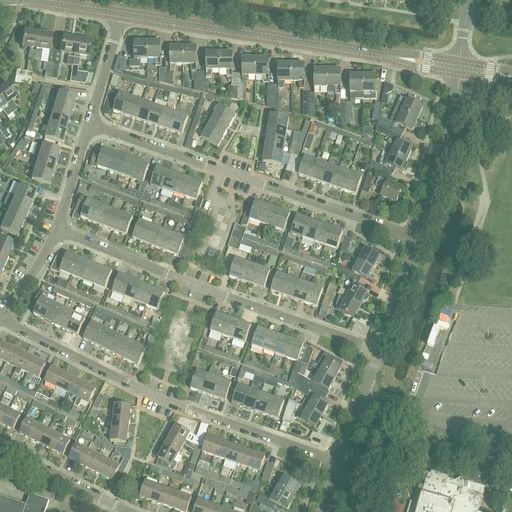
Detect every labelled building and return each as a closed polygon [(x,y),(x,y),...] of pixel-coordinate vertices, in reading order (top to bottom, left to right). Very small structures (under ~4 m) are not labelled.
[(34,60),(38,33),(24,31),(22,47),(30,49),(28,59),(34,60)] [(52,36),(38,33),(34,60),(40,61),(42,50),(50,52),(52,36)] [(72,66),(76,39),(70,38),(70,35),(63,34),(63,37),(62,37),(59,53),(67,54),(66,65),(72,66)] [(76,39),(72,66),(77,67),(79,56),(88,57),(90,41),(76,39)] [(147,59),(147,42),(134,42),(134,61),(128,61),(128,76),(135,77),(135,75),(139,75),(139,67),(141,59),(147,59)] [(147,42),(147,59),(154,59),(156,67),(160,67),(160,42),(147,42)] [(183,48),(183,65),(190,65),(192,72),(197,72),(196,47),(183,48)] [(183,65),(183,48),(170,48),(171,72),(176,72),(177,65),(183,65)] [(219,71),(219,53),(217,53),(217,52),(215,50),(212,50),(210,52),(210,53),(206,53),(206,78),(211,77),(213,71),(219,71)] [(222,53),(219,53),(219,71),(226,70),(228,77),(233,77),(232,53),(229,53),(229,51),(222,51),(222,53)] [(268,58),(255,59),(255,76),(262,76),(264,83),(268,83),(268,58)] [(255,76),(255,59),(242,59),(242,83),(247,83),(248,76),(255,76)] [(50,79),(52,64),(47,63),(44,78),(50,79)] [(52,64),(50,79),(56,80),(58,65),(52,64)] [(291,82),(291,64),(278,64),(278,89),(283,89),(285,82),(291,82)] [(304,64),(291,64),(291,82),(298,82),(300,89),(304,89),(304,64)] [(17,70),(16,77),(31,79),(32,73),(17,70)] [(327,87),(327,70),(314,70),(314,95),(319,94),(321,88),(327,87)] [(327,70),(327,87),(334,87),(336,94),(341,94),(340,70),(327,70)] [(80,77),(76,77),(77,72),(71,71),(69,82),(79,84),(80,77)] [(363,93),(363,75),(350,76),(351,100),(355,100),(357,93),(363,93)] [(376,75),(363,75),(363,93),(369,93),(372,100),(377,100),(376,75)] [(31,79),(16,77),(15,83),(30,85),(31,79)] [(0,88),(0,97),(12,113),(17,109),(10,101),(17,96),(7,83),(0,88)] [(385,85),(381,104),(387,106),(389,94),(392,95),(394,87),(390,86),(385,85)] [(38,98),(43,100),(47,88),(42,87),(38,98)] [(55,103),(72,108),(76,97),(75,96),(75,97),(59,91),(55,103)] [(124,116),(130,98),(119,94),(113,111),(112,111),(112,112),(124,116)] [(12,113),(0,97),(0,108),(7,117),(12,113)] [(43,100),(38,98),(34,110),(39,111),(43,100)] [(130,98),(124,116),(135,120),(142,102),(130,98)] [(398,102),(395,110),(401,113),(401,112),(418,120),(423,108),(400,98),(398,102)] [(201,99),(197,110),(202,112),(206,100),(201,99)] [(142,102),(135,120),(147,124),(153,106),(142,102)] [(72,108),(55,103),(51,115),(69,120),(72,108)] [(375,103),(372,120),(378,121),(378,119),(380,112),(381,104),(375,103)] [(153,106),(147,124),(158,127),(164,109),(153,106)] [(213,117),(230,126),(236,115),(235,115),(219,106),(213,117)] [(176,113),(164,109),(158,127),(170,131),(176,113)] [(34,110),(30,121),(35,122),(39,111),(34,110)] [(197,110),(193,121),(198,123),(202,112),(197,110)] [(378,121),(377,125),(390,131),(392,127),(393,127),(394,124),(389,121),(381,118),(383,114),(380,112),(378,119),(378,121)] [(391,117),(389,121),(394,124),(412,132),(418,120),(401,112),(401,113),(399,118),(391,117)] [(187,117),(176,113),(170,131),(182,135),(187,117)] [(268,126),(287,129),(289,117),(271,114),(270,114),(268,126)] [(69,120),(51,115),(48,126),(65,131),(69,120)] [(230,126),(213,117),(207,127),(224,137),(230,126)] [(198,123),(193,121),(190,133),(188,138),(192,139),(198,123)] [(0,123),(0,132),(5,140),(10,146),(15,142),(10,136),(11,135),(1,123),(0,123)] [(326,132),(328,127),(317,123),(316,125),(312,123),(308,134),(303,149),(310,151),(315,137),(313,136),(316,128),(326,132)] [(377,125),(376,132),(387,137),(390,131),(377,125)] [(65,131),(48,126),(44,138),(61,143),(61,144),(65,131)] [(287,129),(268,126),(266,138),(285,141),(287,129)] [(224,137),(207,127),(201,138),(217,147),(218,148),(224,137)] [(328,127),(326,132),(325,137),(329,138),(331,133),(338,135),(339,131),(328,127)] [(339,131),(338,135),(338,136),(335,145),(340,146),(343,137),(349,139),(351,135),(339,131)] [(351,135),(349,139),(360,143),(362,139),(351,135)] [(266,138),(264,150),(283,153),(285,141),(266,138)] [(16,148),(19,151),(25,141),(21,139),(16,148)] [(362,139),(360,143),(373,148),(375,144),(362,139)] [(390,139),(388,144),(394,147),(391,154),(407,161),(412,149),(390,139)] [(302,145),(298,143),(294,156),(298,157),(302,145)] [(38,156),(55,162),(59,150),(58,150),(42,145),(38,156)] [(16,148),(8,159),(12,161),(19,151),(16,148)] [(109,171),(115,153),(103,149),(103,150),(97,167),(109,171)] [(283,153),(264,150),(262,163),(263,163),(281,165),(283,153)] [(381,158),(379,162),(402,172),(407,161),(391,154),(388,152),(386,159),(381,158)] [(115,153),(109,171),(120,175),(126,157),(115,153)] [(288,166),(286,171),(292,174),(298,157),(294,156),(291,155),(291,157),(288,166)] [(55,162),(38,156),(35,168),(52,173),(55,162)] [(126,157),(120,175),(132,179),(137,161),(126,157)] [(310,179),(316,162),(304,158),(299,175),(298,175),(310,179)] [(12,161),(8,159),(2,169),(5,172),(12,161)] [(149,165),(137,161),(132,179),(143,183),(149,166),(149,165)] [(384,167),(371,161),(370,168),(381,173),(384,167)] [(316,162),(310,179),(322,183),(328,166),(316,162)] [(339,170),(328,166),(322,183),(333,187),(339,170)] [(52,173),(35,168),(31,180),(48,185),(52,173)] [(162,190),(168,172),(156,168),(150,186),(162,190)] [(350,173),(339,170),(333,187),(344,191),(350,173)] [(180,176),(168,172),(162,190),(174,194),(180,176)] [(350,173),(344,191),(356,195),(356,194),(362,177),(350,173)] [(180,176),(174,194),(185,198),(191,180),(180,176)] [(369,194),(374,179),(367,176),(362,192),(369,194)] [(103,187),(105,183),(94,178),(92,183),(103,187)] [(396,203),(402,189),(386,181),(385,182),(379,179),(377,185),(385,189),(382,197),(396,203)] [(203,184),(191,180),(185,198),(196,201),(194,206),(200,209),(204,198),(198,196),(203,184)] [(105,183),(103,187),(115,191),(116,187),(105,183)] [(15,196),(32,203),(37,192),(36,192),(20,185),(15,196)] [(102,198),(103,194),(105,190),(91,185),(88,193),(102,198)] [(128,191),(116,187),(115,191),(127,196),(128,191)] [(116,194),(105,190),(103,194),(115,198),(116,194)] [(128,191),(127,196),(141,201),(144,192),(139,190),(138,195),(128,191)] [(127,198),(116,194),(115,198),(126,202),(127,198)] [(15,196),(10,207),(27,214),(32,203),(15,196)] [(127,198),(126,202),(138,207),(139,203),(127,198)] [(156,206),(158,202),(147,198),(146,202),(156,206)] [(92,223),(99,205),(88,201),(81,218),(80,218),(92,223)] [(169,207),(158,202),(156,206),(168,211),(169,207)] [(261,223),(267,206),(255,202),(255,203),(253,208),(248,206),(241,225),(248,227),(250,220),(261,223)] [(110,210),(99,205),(92,223),(103,227),(110,210)] [(156,214),(157,210),(146,206),(145,210),(156,214)] [(278,210),(267,206),(261,223),(272,227),(278,210)] [(10,207),(5,218),(22,225),(27,214),(10,207)] [(169,207),(168,211),(179,215),(180,211),(169,207)] [(180,211),(179,215),(191,220),(193,216),(191,215),(193,212),(182,208),(181,211),(180,211)] [(110,210),(103,227),(115,232),(121,214),(110,210)] [(169,214),(157,210),(156,214),(167,218),(169,214)] [(196,210),(194,215),(205,220),(207,214),(196,210)] [(290,214),(278,210),(272,227),(284,231),(290,215),(290,214)] [(133,219),(121,214),(115,232),(126,236),(126,235),(133,219)] [(180,218),(169,214),(167,218),(178,222),(180,218)] [(205,220),(194,215),(192,221),(203,225),(205,220)] [(302,238),(308,220),(297,216),(296,217),(297,217),(291,234),(302,238)] [(22,225),(5,218),(0,229),(16,236),(16,237),(17,237),(22,225)] [(192,222),(180,218),(178,222),(190,227),(190,226),(192,222)] [(308,220),(302,238),(314,242),(320,224),(308,220)] [(144,243),(151,226),(140,221),(133,238),(132,239),(144,243)] [(192,221),(192,222),(190,226),(201,230),(203,225),(192,221)] [(332,228),(320,224),(314,242),(326,246),(332,228)] [(235,225),(233,230),(244,234),(245,231),(246,228),(235,225)] [(151,226),(144,243),(155,248),(162,230),(151,226)] [(190,226),(190,227),(188,232),(198,236),(201,230),(190,226)] [(343,232),(332,228),(326,246),(337,250),(343,233),(343,232)] [(173,235),(162,230),(155,248),(166,252),(173,235)] [(233,230),(232,236),(243,240),(243,239),(244,234),(233,230)] [(245,231),(244,234),(243,239),(254,243),(256,239),(250,237),(251,233),(245,231)] [(256,239),(254,243),(266,247),(267,243),(268,243),(270,236),(265,234),(263,241),(256,239)] [(173,235),(166,252),(178,257),(178,256),(185,239),(173,235)] [(232,236),(230,242),(241,245),(242,241),(243,240),(232,236)] [(0,251),(8,255),(13,244),(0,237),(0,251)] [(352,240),(346,237),(341,252),(347,254),(352,240)] [(296,257),(297,253),(290,251),(291,249),(294,242),(286,239),(284,247),(282,253),(296,257)] [(241,245),(230,242),(228,247),(239,251),(241,245),(252,249),(253,245),(242,241),(241,245)] [(279,247),(268,243),(267,243),(266,247),(277,251),(279,247)] [(253,245),(252,249),(263,253),(265,249),(253,245)] [(265,249),(263,253),(264,253),(263,256),(276,261),(277,258),(279,254),(265,249)] [(359,261),(374,269),(380,257),(366,249),(359,261)] [(297,253),(296,257),(307,261),(310,254),(299,250),(298,253),(297,253)] [(8,255),(0,251),(0,264),(3,266),(8,255)] [(72,276),(79,259),(67,254),(67,255),(64,260),(57,257),(51,270),(59,274),(60,272),(72,276)] [(321,258),(310,254),(307,261),(319,265),(320,261),(321,258)] [(293,264),(295,259),(284,255),(282,260),(293,264)] [(79,259),(72,276),(82,281),(90,263),(79,259)] [(295,259),(293,264),(305,268),(306,263),(295,259)] [(241,282),(247,264),(235,260),(230,277),(229,277),(229,278),(241,282)] [(332,265),(320,261),(319,265),(330,269),(332,265)] [(374,269),(359,261),(353,272),(367,280),(374,269)] [(90,263),(82,281),(94,285),(101,268),(90,263)] [(306,263),(305,268),(306,268),(305,271),(316,275),(317,272),(318,267),(306,263)] [(338,263),(336,267),(335,269),(348,277),(351,271),(338,263)] [(247,264),(241,282),(252,286),(258,268),(247,264)] [(329,271),(318,267),(317,272),(328,276),(329,271)] [(101,268),(94,285),(105,290),(112,274),(112,273),(101,268)] [(270,272),(258,268),(252,286),(264,290),(264,289),(270,272)] [(282,296),(288,278),(277,274),(271,291),(271,292),(282,296)] [(124,298),(131,280),(119,275),(119,276),(113,293),(124,298)] [(288,278),(282,296),(294,300),(300,282),(288,278)] [(142,285),(131,280),(124,298),(135,302),(142,285)] [(66,290),(67,286),(56,281),(55,285),(66,290)] [(300,282),(294,300),(305,304),(312,286),(300,282)] [(327,291),(334,294),(337,286),(330,284),(327,291)] [(153,289),(142,285),(135,302),(146,306),(153,289)] [(78,291),(67,286),(66,290),(77,295),(78,291)] [(323,290),(312,286),(305,304),(317,308),(317,307),(323,290)] [(341,296),(360,307),(364,301),(365,302),(367,301),(369,298),(369,296),(367,295),(367,294),(353,287),(349,293),(341,289),(338,294),(341,296)] [(165,294),(153,289),(146,306),(157,311),(164,294),(165,294)] [(60,290),(58,294),(69,299),(71,295),(60,290)] [(45,320),(53,303),(42,298),(45,294),(40,291),(32,308),(36,310),(34,314),(33,315),(45,320)] [(78,291),(77,295),(88,300),(89,296),(78,291)] [(334,294),(327,291),(322,307),(329,309),(334,294)] [(71,295),(69,299),(80,304),(82,300),(71,295)] [(101,301),(89,296),(88,300),(101,306),(103,301),(101,300),(101,301)] [(341,296),(338,302),(342,304),(339,311),(353,319),(360,307),(341,296)] [(95,306),(82,300),(80,304),(93,310),(95,306)] [(53,303),(45,320),(55,326),(64,309),(53,303)] [(118,314),(119,310),(108,305),(108,304),(105,303),(103,307),(118,314)] [(511,317),(511,306),(496,307),(496,317),(511,317)] [(109,317),(111,313),(97,307),(95,311),(109,317)] [(74,314),(64,309),(55,326),(66,331),(74,314)] [(130,314),(119,310),(118,314),(128,319),(130,314)] [(111,313),(109,317),(105,324),(108,325),(112,319),(120,322),(122,318),(111,313)] [(85,320),(74,314),(66,331),(77,336),(85,320)] [(141,319),(130,314),(128,319),(139,323),(141,319)] [(222,336),(228,318),(216,314),(216,315),(210,332),(222,336)] [(133,323),(122,318),(120,322),(131,327),(133,323)] [(239,322),(228,318),(222,336),(233,340),(239,322)] [(152,324),(141,319),(139,323),(157,331),(161,322),(155,319),(152,324)] [(251,326),(239,322),(233,340),(245,344),(251,327),(251,326)] [(95,345),(103,328),(92,323),(84,339),(83,340),(95,345)] [(133,323),(131,327),(142,332),(144,328),(133,323)] [(103,328),(95,345),(105,351),(114,334),(103,328)] [(154,333),(144,328),(142,332),(149,335),(146,348),(152,351),(155,337),(153,336),(154,333)] [(264,350),(269,333),(258,329),(257,329),(258,329),(252,346),(264,350)] [(281,337),(269,333),(264,350),(275,354),(281,337)] [(114,334),(105,351),(116,356),(125,339),(114,334)] [(215,355),(217,351),(205,347),(208,339),(202,337),(198,349),(215,355)] [(292,341),(281,337),(275,354),(286,358),(292,341)] [(136,345),(125,339),(116,356),(127,362),(136,345)] [(304,345),(292,341),(286,358),(298,362),(304,345)] [(0,359),(6,363),(13,348),(2,343),(0,347),(0,359)] [(136,345),(127,362),(138,367),(138,366),(146,350),(136,345)] [(24,354),(13,348),(6,363),(17,368),(24,354)] [(306,350),(302,362),(309,364),(313,351),(307,349),(306,350)] [(213,362),(214,357),(198,351),(194,362),(200,364),(202,358),(213,362)] [(217,351),(215,355),(226,359),(228,355),(217,351)] [(24,354),(17,368),(14,373),(19,375),(21,370),(28,373),(35,359),(24,354)] [(239,359),(228,355),(226,359),(238,363),(239,359)] [(226,361),(214,357),(213,362),(224,366),(226,361)] [(35,359),(28,373),(25,379),(29,381),(32,376),(39,379),(46,365),(35,359)] [(320,372),(335,380),(342,368),(327,360),(320,372)] [(226,361),(224,366),(233,369),(230,377),(236,379),(240,366),(226,361)] [(257,370),(259,366),(247,361),(245,366),(257,370)] [(270,370),(268,374),(280,378),(282,371),(275,368),(274,365),(272,365),(270,370)] [(259,366),(257,370),(268,374),(270,370),(259,366)] [(253,380),(256,372),(242,367),(238,380),(244,382),(245,378),(253,380)] [(56,387),(63,373),(52,368),(45,382),(56,387)] [(289,381),(295,383),(296,381),(298,375),(299,373),(294,371),(292,372),(289,381)] [(202,394),(208,376),(196,372),(190,389),(190,390),(202,394)] [(268,376),(256,372),(253,380),(265,384),(266,380),(268,376)] [(335,380),(320,372),(314,384),(329,392),(335,380)] [(74,379),(63,373),(56,387),(67,393),(74,379)] [(0,375),(0,381),(8,385),(11,380),(0,375)] [(312,383),(298,375),(296,381),(309,388),(312,383)] [(208,376),(202,394),(213,398),(219,380),(208,376)] [(268,376),(266,380),(278,384),(279,380),(268,376)] [(74,379),(67,393),(77,398),(84,384),(74,379)] [(21,386),(11,380),(8,385),(19,391),(21,386)] [(219,380),(213,398),(225,402),(225,401),(231,384),(219,380)] [(294,385),(279,380),(278,384),(282,386),(280,390),(292,394),(294,387),(294,385)] [(296,381),(295,383),(294,385),(294,387),(306,394),(305,396),(313,400),(307,409),(322,417),(329,406),(316,399),(319,393),(309,388),(296,381)] [(84,384),(77,398),(74,405),(78,407),(80,403),(81,400),(88,404),(95,389),(84,384)] [(21,386),(19,391),(32,398),(35,393),(21,386)] [(244,408),(250,391),(238,387),(232,404),(244,408)] [(8,388),(5,393),(3,397),(10,400),(12,396),(16,398),(17,398),(19,393),(8,388)] [(250,391),(244,408),(255,412),(261,395),(250,391)] [(32,400),(19,393),(17,398),(29,404),(32,400)] [(47,405),(50,400),(37,394),(35,399),(47,405)] [(273,399),(261,395),(255,412),(266,416),(273,399)] [(103,400),(98,398),(93,407),(94,407),(98,409),(99,408),(103,400)] [(284,402),(273,399),(266,416),(278,420),(284,402)] [(50,400),(47,405),(59,411),(61,406),(50,400)] [(45,413),(47,408),(34,401),(31,406),(45,413)] [(283,417),(289,420),(294,406),(287,404),(283,417)] [(0,405),(0,423),(3,425),(10,411),(0,405)] [(115,406),(113,418),(129,420),(131,408),(115,406)] [(69,416),(71,411),(63,407),(60,412),(69,416)] [(47,408),(45,413),(55,418),(58,413),(47,408)] [(322,417),(307,409),(301,421),(315,429),(322,417)] [(10,411),(3,425),(13,431),(21,417),(10,411)] [(71,411),(69,416),(80,421),(82,417),(71,411)] [(87,419),(96,424),(98,418),(94,416),(96,413),(91,411),(87,419)] [(58,413),(55,418),(66,423),(69,419),(58,413)] [(113,418),(112,430),(128,432),(129,420),(113,418)] [(69,419),(66,423),(79,430),(81,425),(69,419)] [(96,424),(87,419),(83,428),(87,431),(90,425),(99,430),(100,426),(96,424)] [(31,439),(38,425),(27,420),(20,434),(31,439)] [(38,425),(31,439),(42,445),(49,431),(38,425)] [(194,455),(198,457),(205,437),(200,436),(197,446),(192,445),(186,441),(189,434),(175,426),(170,437),(184,445),(183,445),(190,449),(195,451),(194,455)] [(128,432),(112,430),(105,429),(104,434),(111,435),(110,442),(126,444),(128,432)] [(60,436),(49,431),(42,445),(52,450),(60,436)] [(90,441),(93,436),(84,432),(81,437),(90,441)] [(60,436),(52,450),(63,456),(70,442),(60,436)] [(170,437),(164,448),(178,455),(183,445),(184,445),(170,437)] [(214,456),(219,441),(208,437),(202,452),(214,456)] [(106,443),(105,443),(97,438),(94,443),(102,448),(103,448),(106,443)] [(219,441),(214,456),(225,460),(231,445),(219,441)] [(103,448),(102,448),(102,449),(109,453),(109,451),(111,452),(114,447),(114,444),(111,444),(106,442),(105,443),(106,443),(103,448)] [(81,465),(88,451),(77,445),(70,459),(81,465)] [(231,445),(225,460),(237,464),(242,449),(231,445)] [(131,462),(132,450),(116,448),(115,453),(120,455),(119,457),(131,462)] [(178,455),(164,448),(158,458),(159,459),(156,465),(174,472),(176,468),(178,464),(174,462),(178,455)] [(242,449),(237,464),(248,468),(254,453),(242,449)] [(99,456),(88,451),(81,465),(91,470),(99,456)] [(254,453),(248,468),(260,472),(265,457),(254,453)] [(194,455),(191,462),(190,466),(194,468),(198,457),(194,455)] [(110,462),(99,456),(91,470),(102,476),(110,462)] [(174,474),(183,478),(186,478),(187,476),(191,477),(194,468),(190,466),(191,462),(188,461),(183,475),(175,472),(174,474)] [(120,468),(110,462),(102,476),(113,482),(120,468)] [(275,465),(268,463),(262,479),(269,482),(275,465)] [(159,475),(161,469),(151,466),(150,472),(159,475)] [(207,478),(208,472),(197,468),(195,474),(207,478)] [(172,480),(174,474),(163,470),(161,476),(172,480)] [(431,474),(430,474),(428,473),(425,483),(418,504),(416,511),(477,511),(483,494),(485,488),(488,476),(471,471),(469,477),(466,476),(461,478),(456,481),(455,481),(448,479),(449,477),(432,472),(431,474)] [(220,477),(208,472),(207,478),(218,482),(220,477)] [(174,474),(172,480),(171,482),(183,486),(184,483),(186,479),(186,478),(183,478),(174,474)] [(220,477),(218,482),(230,486),(231,481),(220,477)] [(283,477),(276,489),(294,499),(301,487),(283,477)] [(215,489),(217,484),(206,480),(204,485),(215,489)] [(241,490),(243,485),(233,481),(232,486),(241,490)] [(152,502),(157,487),(145,483),(140,498),(152,502)] [(228,488),(217,484),(215,489),(222,492),(221,495),(226,497),(227,494),(227,493),(228,488)] [(250,493),(252,494),(254,489),(244,486),(242,493),(249,495),(250,493)] [(168,491),(157,487),(152,502),(163,506),(168,491)] [(240,492),(228,488),(227,493),(227,494),(234,496),(232,500),(237,501),(238,497),(240,492)] [(294,499),(276,489),(270,501),(260,496),(257,502),(261,504),(259,508),(264,511),(270,511),(272,510),(273,511),(276,504),(288,511),(294,499)] [(180,495),(168,491),(163,506),(175,510),(180,495)] [(242,493),(240,492),(238,497),(247,501),(246,505),(252,506),(252,505),(256,495),(252,494),(250,493),(249,495),(242,493)] [(0,511),(45,511),(50,501),(31,494),(26,505),(0,496),(0,511)] [(180,495),(175,510),(181,511),(186,511),(192,499),(180,495)] [(207,511),(210,505),(198,501),(194,511),(207,511)]
